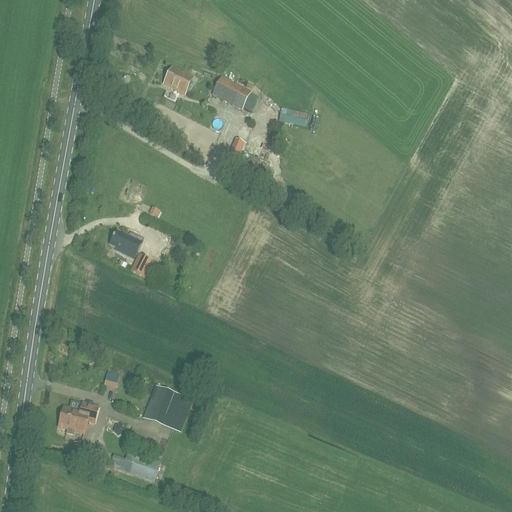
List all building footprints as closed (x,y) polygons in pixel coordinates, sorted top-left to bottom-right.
[(185,97),(194,81),(172,70),(164,86),(185,97)] [(242,112),(251,94),(222,79),(213,97),(242,112)] [(305,128),(308,117),(283,111),(280,122),(305,128)] [(250,158),(241,153),(245,144),(236,140),(227,160),(237,164),(237,163),(245,167),(235,183),(259,197),(278,207),(283,199),(264,188),(274,172),(250,158)] [(128,257),(137,239),(130,236),(129,238),(117,232),(110,246),(116,249),(116,251),(128,257)] [(129,265),(134,267),(131,272),(144,279),(152,263),(140,256),(137,262),(132,260),(129,265)] [(186,399),(181,397),(157,387),(145,420),(169,429),(171,424),(178,426),(180,421),(179,420),(186,399)] [(59,428),(68,430),(67,434),(74,436),(75,432),(84,435),(89,416),(64,409),(59,428)] [(114,425),(115,435),(127,435),(127,425),(114,425)] [(81,465),(86,447),(74,444),(69,462),(81,465)] [(161,464),(128,452),(125,460),(113,456),(109,467),(86,460),(83,472),(108,479),(111,468),(154,484),(161,464)]
